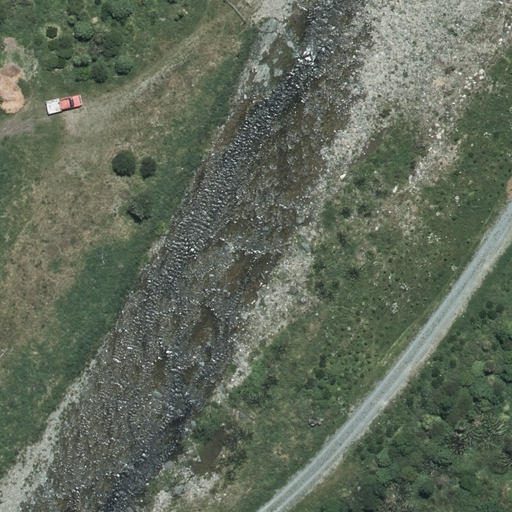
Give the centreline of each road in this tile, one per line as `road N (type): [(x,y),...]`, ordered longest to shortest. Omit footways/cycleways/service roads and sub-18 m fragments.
road 1 (track): [(273,511),(354,443),(511,230)]
road 2 (track): [(0,140),(106,99),(249,0)]
